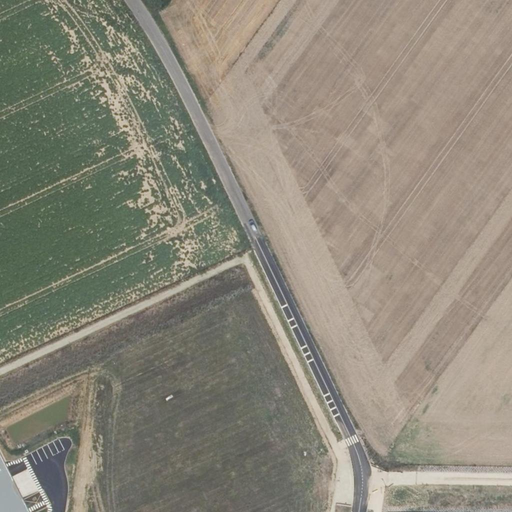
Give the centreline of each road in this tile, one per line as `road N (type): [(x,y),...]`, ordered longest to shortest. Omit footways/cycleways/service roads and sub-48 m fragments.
road 1 (unclassified): [(352,440),(195,111),(130,0)]
road 2 (unclassified): [(362,477),(511,479)]
